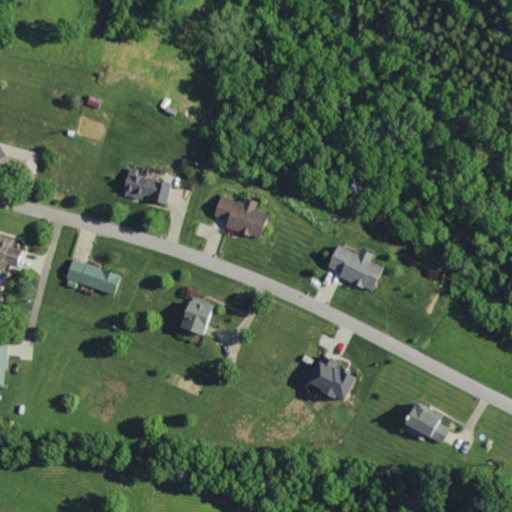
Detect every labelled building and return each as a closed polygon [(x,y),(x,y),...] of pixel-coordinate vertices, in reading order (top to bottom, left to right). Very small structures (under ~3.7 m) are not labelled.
[(37,153),(0,142),(0,162),(32,171),(37,153)] [(163,205),(169,185),(135,174),(137,169),(128,166),(120,191),(163,205)] [(223,225),(254,239),(265,214),(253,209),(256,202),(244,196),(241,204),(219,194),(210,214),(225,221),(223,225)] [(356,253),(334,244),(325,266),(338,272),(336,276),(371,291),(381,266),(368,260),(371,254),(358,248),(356,253)] [(117,276),(70,257),(63,276),(110,294),(117,276)] [(178,328),(204,335),(212,304),(185,297),(178,328)] [(303,385),(339,401),(350,375),(332,367),(335,362),(317,354),(303,385)] [(442,414),(410,402),(401,426),(441,442),(447,427),(438,423),(442,414)]
